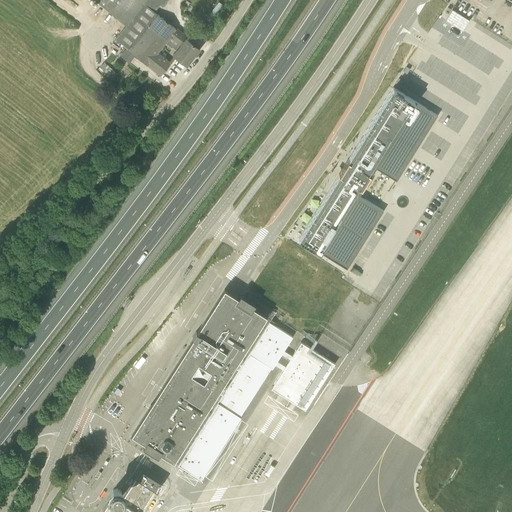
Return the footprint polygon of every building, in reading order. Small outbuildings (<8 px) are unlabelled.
[(94,0),(126,25),(132,17),(146,29),(151,22),(169,36),(167,38),(178,47),(172,55),(185,65),(199,48),(175,29),(175,28),(169,24),(170,23),(163,17),(162,18),(154,12),(160,4),(162,6),(167,0),(94,0)] [(132,17),(126,25),(115,39),(147,64),(160,74),(169,63),(156,52),(167,38),(169,36),(151,22),(146,29),(132,17)] [(111,81),(115,76),(102,64),(98,69),(111,81)] [(439,117),(395,89),(347,164),(345,162),(341,169),(343,170),(299,239),(347,269),(384,212),(380,209),(358,195),(375,167),(398,182),(439,117)] [(276,311),(271,308),(256,299),(253,297),(254,296),(248,292),(245,297),(240,294),(238,297),(225,289),(198,331),(196,330),(193,337),(196,339),(186,354),(184,353),(176,364),(179,366),(174,373),(172,372),(151,404),(153,406),(151,409),(148,408),(144,415),(146,417),(141,425),(139,423),(130,436),(143,444),(142,446),(158,456),(160,452),(174,461),(202,478),(241,417),(240,416),(274,363),(283,369),(271,387),(305,409),(334,362),(331,360),(317,352),(311,347),(301,341),(292,355),(282,349),(291,335),(269,321),(276,311)] [(157,491),(163,483),(141,469),(136,478),(155,490),(157,491)] [(136,478),(126,494),(145,507),(155,490),(136,478)] [(126,494),(125,491),(124,490),(123,487),(120,485),(118,485),(117,485),(113,486),(110,488),(108,491),(108,494),(108,498),(111,501),(114,502),(117,503),(121,502),(123,500),(125,497),(126,494)] [(141,511),(145,507),(126,494),(125,497),(123,500),(121,502),(117,508),(108,502),(101,511),(141,511)]
